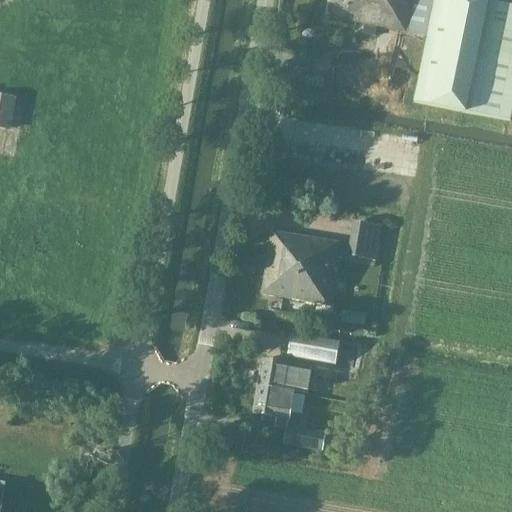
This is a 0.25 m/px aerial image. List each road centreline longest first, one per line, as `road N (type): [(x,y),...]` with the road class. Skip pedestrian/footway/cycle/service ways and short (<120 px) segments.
road 1 (unclassified): [(197,379),(263,0)]
road 2 (unclassified): [(201,0),(137,368)]
road 3 (unclassified): [(137,368),(111,511)]
road 4 (unclassified): [(137,368),(0,345)]
road 5 (unclassified): [(173,511),(197,379)]
